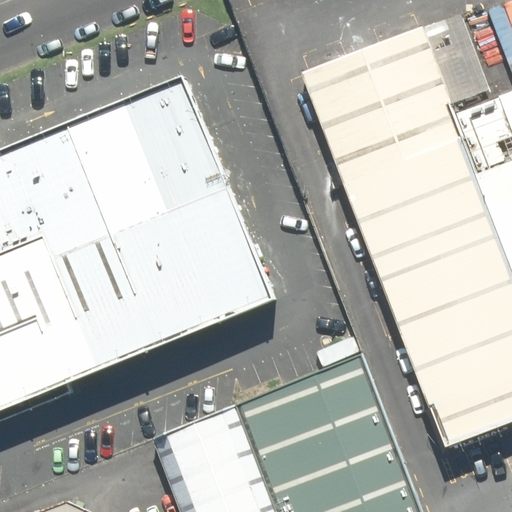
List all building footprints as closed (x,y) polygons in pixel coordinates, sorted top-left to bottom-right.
[(447,438),(511,414),(511,250),(480,164),(429,27),(310,71),(447,438)] [(0,160),(0,414),(276,303),(187,84),(0,160)] [(511,152),(480,164),(511,250),(511,152)] [(429,511),(370,353),(242,401),(283,511),(429,511)] [(283,511),(242,401),(161,430),(191,511),(283,511)]
